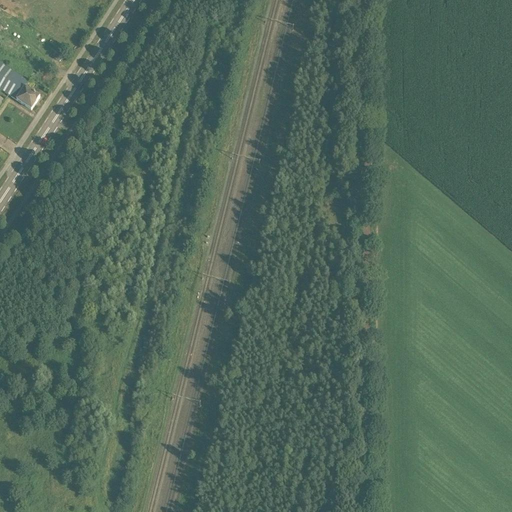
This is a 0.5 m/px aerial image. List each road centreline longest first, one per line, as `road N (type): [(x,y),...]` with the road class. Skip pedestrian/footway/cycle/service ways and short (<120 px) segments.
road 1 (unclassified): [(369,0),(367,511)]
road 2 (primary): [(0,201),(133,0)]
